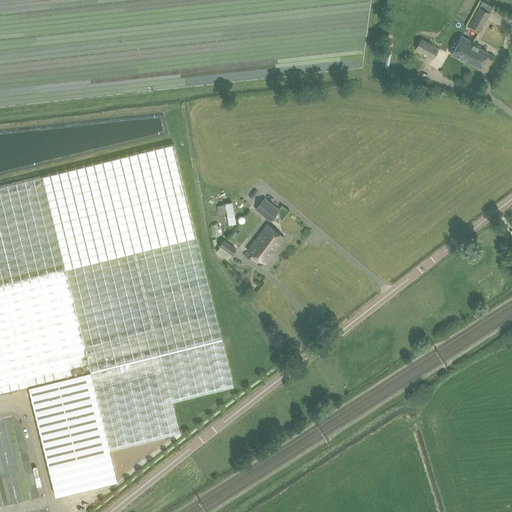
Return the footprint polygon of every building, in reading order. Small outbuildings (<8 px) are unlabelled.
[(484,0),(483,0),(479,7),(469,25),(480,30),(494,5),(484,0)] [(461,36),(451,54),(464,61),(465,58),(470,61),(469,62),(479,67),(487,53),(478,48),(479,46),(461,36)] [(421,38),(415,49),(433,58),(439,48),(421,38)] [(388,67),(391,53),(386,52),(383,66),(388,67)] [(0,392),(31,385),(57,494),(110,481),(102,450),(181,431),(173,399),(234,384),(223,338),(175,143),(0,186),(0,392)] [(265,198),(256,209),(270,220),(279,210),(265,198)] [(232,202),(224,203),(228,225),(236,223),(232,202)] [(254,241),(271,254),(284,237),(267,224),(254,241)] [(223,240),(219,245),(232,255),(236,249),(223,240)] [(265,263),(271,254),(254,241),(247,250),(265,263)]
